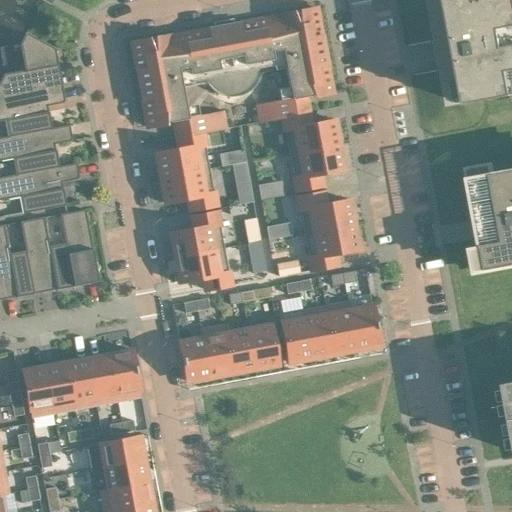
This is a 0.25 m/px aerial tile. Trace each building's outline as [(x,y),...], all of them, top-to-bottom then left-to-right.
[(511,0),(425,0),(433,40),(439,71),(445,107),(464,103),(464,104),(511,95),(511,0)] [(283,117),(309,112),(306,97),(333,92),(317,8),(276,16),(276,19),(267,21),(266,18),(234,24),(235,27),(215,30),(214,27),(183,33),(183,36),(173,38),(173,35),(131,43),(147,126),(174,121),(177,137),(202,132),(203,133),(226,128),(223,110),(188,117),(181,80),(184,76),(203,72),(204,77),(209,85),(215,91),(224,95),(233,96),(242,94),(242,95),(250,90),(256,83),(257,83),(260,75),(261,66),(262,66),(262,61),(280,58),(284,61),(291,98),(256,104),(260,122),(283,117)] [(25,70),(4,74),(0,81),(0,98),(62,87),(55,48),(26,33),(20,43),(25,70)] [(0,120),(6,120),(8,135),(53,127),(50,111),(48,111),(47,105),(63,102),(64,101),(64,100),(65,100),(64,99),(62,87),(0,98),(0,120)] [(311,124),(309,112),(283,117),(290,154),(340,144),(335,120),(311,124)] [(0,160),(13,158),(15,173),(60,165),(57,149),(55,149),(54,143),(70,140),(71,139),(72,138),(72,137),(69,124),(53,127),(8,135),(9,136),(0,137),(0,160)] [(155,153),(160,178),(209,168),(203,133),(202,132),(177,137),(179,149),(155,153)] [(340,144),(290,154),(297,190),(322,185),(320,173),(344,169),(340,144)] [(0,199),(20,196),(23,213),(68,204),(64,187),(62,188),(61,182),(77,179),(78,178),(79,177),(79,176),(76,163),(60,166),(60,165),(15,173),(16,174),(0,176),(0,199)] [(490,164),(468,169),(487,270),(511,265),(511,171),(492,175),(490,164)] [(216,205),(209,168),(160,178),(164,202),(188,198),(190,210),(216,205)] [(269,182),(258,184),(260,199),(272,197),(269,182)] [(325,204),(323,192),(298,197),(305,233),(354,224),(350,199),(325,204)] [(60,214),(65,243),(50,246),(58,289),(57,289),(57,291),(74,287),(74,286),(98,281),(85,209),(60,214)] [(170,233),(174,257),(224,248),(217,212),(192,217),(194,228),(170,233)] [(20,221),(25,250),(10,253),(18,296),(17,296),(17,298),(34,295),(34,293),(57,289),(58,289),(50,246),(49,246),(44,217),(20,221)] [(256,217),(244,219),(248,242),(261,240),(256,217)] [(0,225),(0,299),(17,296),(18,296),(10,253),(9,253),(4,224),(0,225)] [(359,249),(354,224),(305,233),(311,270),(337,265),(335,253),(359,249)] [(231,285),(224,248),(174,257),(179,282),(203,278),(205,289),(231,285)] [(263,257),(250,259),(252,273),(266,270),(263,257)] [(298,259),(276,263),(278,276),(300,272),(298,259)] [(354,271),(342,273),(344,283),(356,281),(354,271)] [(344,283),(342,273),(330,275),(332,285),(344,283)] [(309,279),(297,281),(299,291),(311,289),(309,279)] [(299,291),(297,281),(286,283),(287,294),(299,291)] [(252,290),(240,292),(242,302),(254,300),(252,290)] [(240,292),(228,294),(230,304),(242,302),(240,292)] [(207,298),(195,300),(197,310),(209,308),(207,298)] [(197,310),(195,300),(184,302),(185,312),(197,310)] [(357,353),(348,302),(325,306),(334,353),(356,349),(357,353)] [(349,302),(348,302),(357,353),(369,350),(368,347),(380,345),(374,315),(375,315),(374,310),(373,310),(372,305),(350,309),(349,302)] [(334,353),(325,306),(303,310),(312,357),(334,353)] [(303,310),(279,315),(288,362),(312,357),(303,310)] [(271,324),(247,329),(254,368),(278,364),(271,324)] [(223,325),(201,329),(210,380),(211,380),(210,376),(232,372),(223,325)] [(224,325),(223,325),(232,372),(254,368),(247,329),(226,333),(224,325)] [(201,329),(200,329),(201,337),(179,341),(180,346),(179,346),(180,352),(181,352),(184,370),(185,375),(186,381),(198,378),(199,382),(210,380),(201,329)] [(118,400),(140,396),(138,382),(137,378),(133,359),(134,359),(133,355),(132,349),(109,354),(118,400)] [(96,404),(118,400),(109,354),(88,357),(96,404)] [(75,408),(96,404),(88,357),(66,361),(75,408)] [(54,412),(75,408),(66,361),(45,365),(54,412)] [(45,365),(22,370),(31,416),(54,412),(45,365)] [(17,381),(15,369),(5,370),(7,382),(17,381)] [(19,390),(9,392),(11,404),(22,402),(19,390)] [(22,402),(11,404),(14,416),(24,414),(22,402)] [(133,420),(121,422),(123,432),(135,430),(133,420)] [(121,422),(109,424),(111,434),(123,432),(121,422)] [(92,438),(90,427),(79,430),(80,440),(92,438)] [(79,430),(67,432),(69,442),(80,440),(79,430)] [(27,433),(17,435),(19,446),(29,445),(27,433)] [(139,436),(87,445),(92,469),(103,467),(143,459),(139,436)] [(58,440),(47,442),(49,453),(60,451),(58,440)] [(47,442),(37,444),(39,456),(49,454),(49,453),(47,442)] [(32,456),(29,445),(19,446),(21,458),(32,456)] [(52,466),(49,454),(39,456),(41,467),(52,466)] [(103,467),(107,488),(107,489),(147,482),(143,459),(103,467)] [(8,493),(4,471),(0,472),(0,494),(1,494),(1,495),(8,493)] [(37,487),(35,475),(25,477),(27,489),(37,487)] [(100,490),(104,511),(109,511),(151,504),(147,482),(107,489),(107,488),(100,490)] [(40,499),(37,487),(27,489),(29,501),(40,499)] [(55,487),(45,488),(48,500),(58,498),(55,487)] [(29,501),(27,489),(19,491),(22,502),(29,501)] [(50,511),(60,510),(58,498),(48,500),(49,511),(50,511)]
